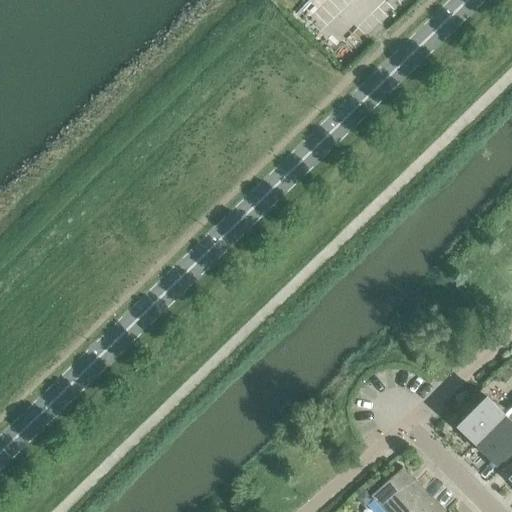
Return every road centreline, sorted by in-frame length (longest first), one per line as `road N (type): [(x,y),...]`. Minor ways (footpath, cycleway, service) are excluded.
road 1 (secondary): [(0,455),(470,0)]
road 2 (residential): [(480,499),(389,410)]
